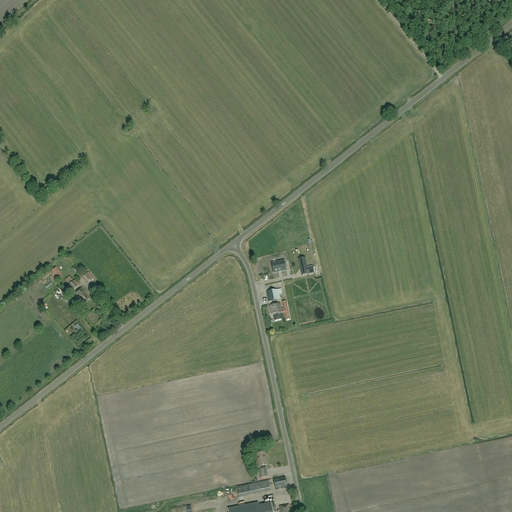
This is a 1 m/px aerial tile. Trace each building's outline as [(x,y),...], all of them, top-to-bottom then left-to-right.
[(271,263),(273,273),(286,270),(284,261),(271,263)] [(307,268),(306,264),(300,265),(302,275),(314,273),(312,267),(307,268)] [(63,275),(56,267),(49,273),(53,277),(51,280),(53,283),(63,275)] [(87,283),(91,279),(87,274),(83,277),(82,278),(87,283)] [(317,287),(317,277),(306,278),(306,287),(317,287)] [(74,281),(71,278),(66,281),(69,285),(68,286),(68,287),(66,288),(70,292),(71,291),(72,291),(79,285),(75,280),(74,281)] [(285,286),(287,293),(304,289),(302,282),(285,286)] [(80,300),(81,301),(83,304),(89,299),(82,288),(75,293),(77,295),(74,297),(78,302),(80,300)] [(266,292),(269,302),(280,299),(278,289),(266,292)] [(270,305),(272,313),(288,310),(286,301),(282,302),(283,308),(281,309),(280,304),(270,305)] [(288,310),(272,313),(272,316),(273,315),(274,321),(282,319),(284,319),(283,313),(284,313),(286,320),(290,319),(288,310)] [(19,438),(20,441),(19,441),(20,447),(25,446),(24,443),(28,442),(27,436),(19,438)] [(259,466),(260,469),(259,469),(260,478),(267,476),(265,465),(266,465),(264,452),(256,454),(259,466)] [(287,487),(285,477),(273,479),(275,489),(287,487)] [(237,487),(239,497),(270,491),(268,480),(237,487)] [(274,511),(276,511),(274,502),(258,505),(258,503),(227,509),(228,511),(274,511)]
